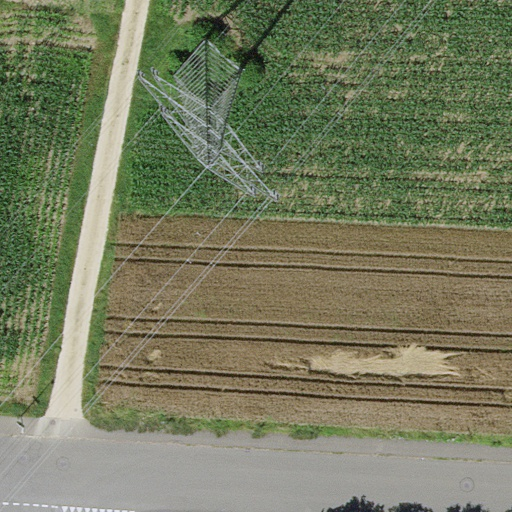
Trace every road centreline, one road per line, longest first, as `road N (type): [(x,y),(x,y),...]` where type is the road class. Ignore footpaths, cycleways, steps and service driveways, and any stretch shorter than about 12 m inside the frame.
road 1 (residential): [(0,465),(511,494)]
road 2 (track): [(60,468),(76,332),(138,0)]
